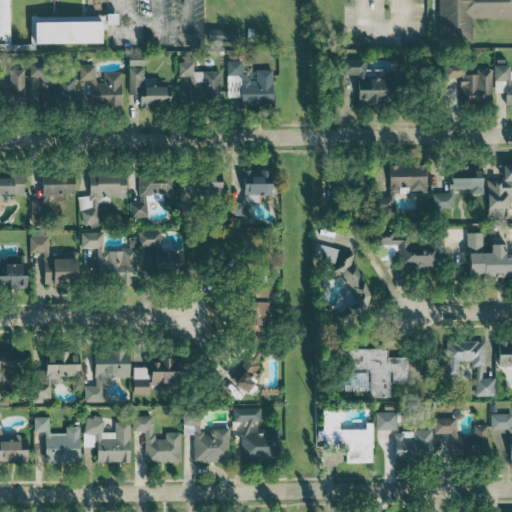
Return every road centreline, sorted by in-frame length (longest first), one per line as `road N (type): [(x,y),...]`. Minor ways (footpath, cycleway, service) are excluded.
road 1 (residential): [(0,493),(511,487)]
road 2 (residential): [(0,139),(511,134)]
road 3 (residential): [(0,318),(183,316)]
